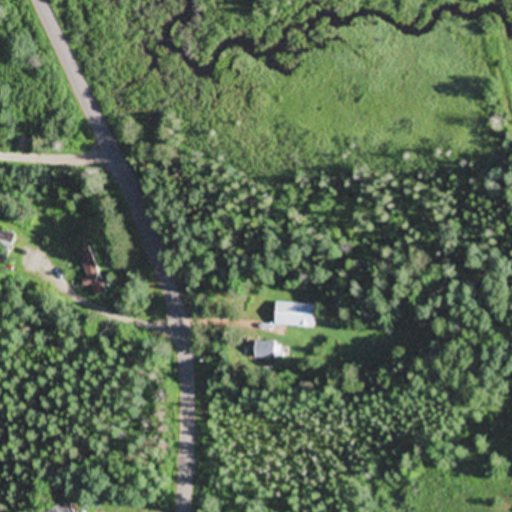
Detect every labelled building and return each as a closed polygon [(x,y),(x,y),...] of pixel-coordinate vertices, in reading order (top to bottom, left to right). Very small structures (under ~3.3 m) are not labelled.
[(13,230),(0,230),(0,255),(0,265),(13,265),(13,230)] [(79,251),(91,283),(96,297),(109,292),(92,246),(79,251)] [(278,326),(319,327),(319,303),(279,303),(278,326)] [(256,358),(281,358),(281,342),(256,342),(256,358)] [(70,511),(64,501),(47,509),(48,511),(70,511)]
